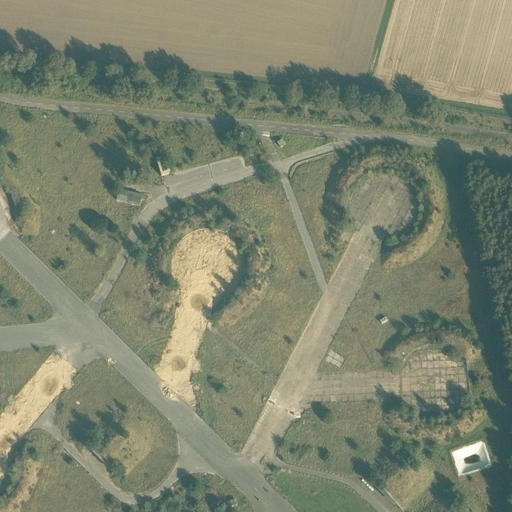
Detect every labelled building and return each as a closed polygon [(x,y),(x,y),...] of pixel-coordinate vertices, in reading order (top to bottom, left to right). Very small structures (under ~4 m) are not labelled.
[(156,161),(161,178),(170,175),(165,159),(156,161)] [(11,199),(15,207),(21,204),(14,191),(7,183),(2,188),(9,195),(11,199)] [(339,210),(345,228),(351,226),(346,210),(350,191),(344,189),(339,210)] [(116,202),(140,207),(141,201),(143,202),(144,198),(119,192),(116,202)] [(405,240),(410,245),(420,237),(423,230),(417,227),(415,231),(405,240)] [(164,279),(173,294),(178,291),(170,277),(171,256),(165,256),(164,279)] [(234,296),(239,300),(248,288),(250,283),(243,281),(242,285),(234,296)] [(397,359),(402,364),(413,352),(420,349),(432,346),(431,340),(408,347),(397,359)] [(415,425),(427,429),(435,428),(434,421),(430,422),(417,418),(415,425)] [(114,472),(115,473),(140,446),(117,422),(91,449),(97,455),(96,455),(108,467),(109,466),(114,472)] [(396,506),(398,507),(424,481),(397,454),(370,481),(372,483),(378,488),(378,489),(390,500),(396,506)] [(8,493),(12,497),(23,473),(22,457),(15,458),(16,475),(8,493)] [(378,488),(372,483),(370,485),(394,508),(396,506),(390,500),(378,489),(378,488)] [(456,511),(444,500),(432,511),(456,511)]
